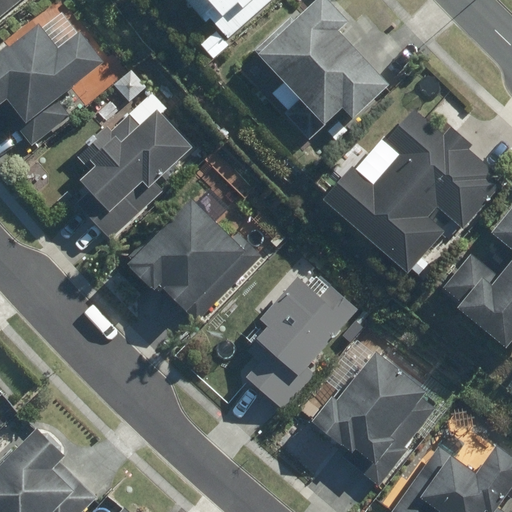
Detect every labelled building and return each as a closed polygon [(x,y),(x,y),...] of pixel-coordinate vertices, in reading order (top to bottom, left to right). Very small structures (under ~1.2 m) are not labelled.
[(0,0),(0,22),(24,0),(0,0)] [(185,0),(225,44),(273,0),(185,0)] [(354,121),(391,85),(342,33),(351,24),(327,0),(309,0),(255,52),(337,137),(354,121)] [(0,106),(31,146),(72,113),(61,99),(106,63),(65,12),(44,29),(39,23),(0,53),(0,106)] [(76,203),(111,239),(165,186),(159,180),(194,146),(163,115),(169,108),(151,90),(115,126),(109,119),(75,153),(89,168),(78,179),(89,190),(76,203)] [(355,165),(325,202),(410,272),(443,231),(427,217),(437,205),(465,228),(504,181),(470,153),(474,148),(448,126),(442,133),(412,108),(383,143),(397,155),(375,181),(355,165)] [(198,323),(264,261),(237,233),(231,239),(195,200),(127,264),(153,292),(161,285),(198,323)] [(468,254),(438,287),(508,350),(511,345),(511,208),(492,231),(511,248),(511,256),(494,277),(468,254)] [(307,366),(358,309),(306,263),(260,315),(269,323),(248,347),(259,356),(242,374),(284,412),(317,374),(307,366)] [(383,487),(456,396),(390,344),(380,357),(373,351),(336,398),(333,395),(313,419),(370,465),(364,472),(383,487)] [(0,403),(8,397),(0,387),(0,403)] [(0,511),(83,511),(96,500),(61,462),(64,458),(38,430),(0,465),(0,511)] [(476,471),(441,445),(392,511),(393,511),(505,511),(511,504),(511,455),(496,444),(476,471)]
